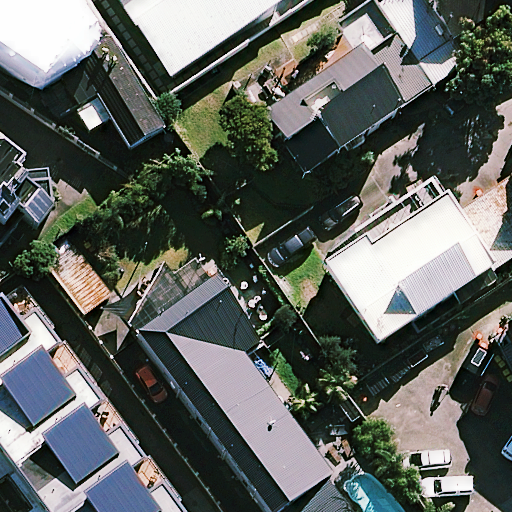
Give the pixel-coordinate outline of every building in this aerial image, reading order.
[(0,0),(0,52),(19,82),(55,58),(86,106),(95,100),(129,153),(165,130),(110,43),(95,53),(61,0),(0,0)] [(117,0),(171,81),(283,7),(277,0),(117,0)] [(463,69),(414,0),(385,0),(341,31),(355,51),(262,115),(306,179),(463,69)] [(511,0),(422,0),(453,45),(511,9),(511,0)] [(0,238),(41,188),(0,154),(0,238)] [(511,178),(460,213),(451,200),(444,206),(429,183),(350,235),(355,243),(321,266),(376,348),(485,276),(511,257),(511,178)] [(110,299),(70,244),(44,264),(83,318),(110,299)] [(198,262),(121,319),(158,369),(264,511),(348,511),(325,480),(331,476),(243,357),(260,345),(198,262)] [(99,408),(14,292),(0,302),(0,454),(42,511),(173,511),(120,440),(110,447),(87,416),(99,408)]
